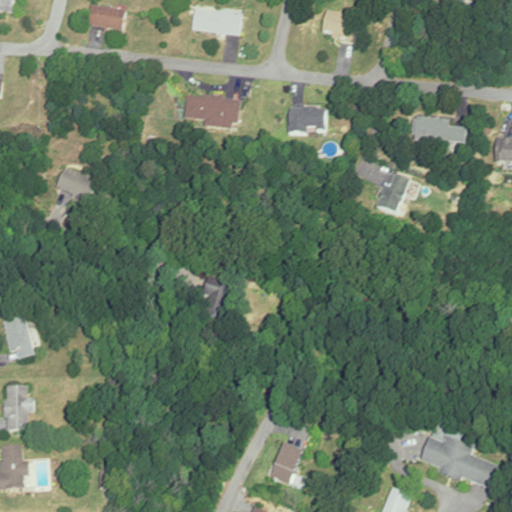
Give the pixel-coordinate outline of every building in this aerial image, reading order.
[(0,0),(0,11),(14,13),(15,0),(0,0)] [(128,11),(94,7),(91,27),(125,32),(128,11)] [(245,14),(197,8),(195,32),(242,37),(245,14)] [(357,44),(362,18),(329,12),(324,38),(357,44)] [(191,95),(186,125),(240,133),(244,103),(191,95)] [(328,136),(328,109),(291,109),(291,136),(328,136)] [(469,129),(453,128),(453,121),(418,120),(416,147),(468,150),(469,129)] [(511,142),(499,142),(499,166),(511,166),(511,142)] [(93,206),(102,185),(69,169),(59,190),(93,206)] [(401,218),(414,181),(393,174),(381,212),(401,218)] [(237,289),(221,283),(220,289),(212,287),(203,314),(227,321),(237,289)] [(37,359),(28,319),(6,324),(16,364),(37,359)] [(36,401),(31,401),(31,390),(8,390),(9,434),(32,434),(32,415),(36,415),(36,401)] [(472,458),(475,449),(447,440),(446,445),(430,440),(422,467),(494,490),(501,468),(472,458)] [(294,488),(306,452),(285,445),(273,481),(294,488)] [(2,491),(29,491),(28,449),(2,449),(2,491)] [(387,511),(411,511),(416,499),(395,491),(387,511)]
